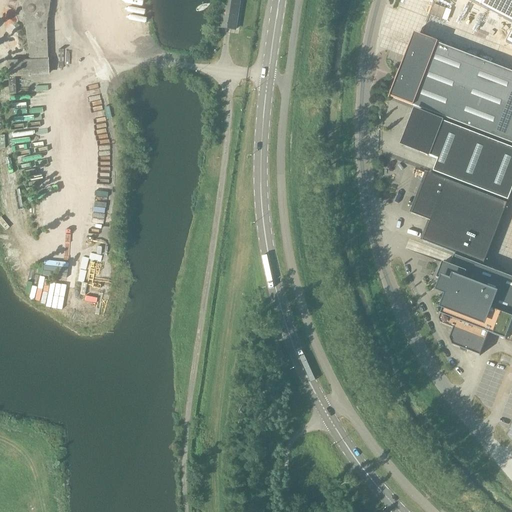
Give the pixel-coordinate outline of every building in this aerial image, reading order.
[(47,63),(46,28),(50,3),(50,0),(27,0),(26,3),(27,5),(25,5),(24,6),(23,8),(22,10),(22,12),(22,14),(22,17),(23,18),(24,19),(23,20),(28,53),(27,55),(26,57),(26,58),(26,60),(28,62),(30,63),(47,63)] [(224,0),(220,27),(237,29),(241,0),(224,0)] [(511,0),(467,0),(511,22),(511,30),(506,43),(511,45),(511,0)] [(433,4),(430,15),(435,17),(439,6),(434,4),(433,4)] [(439,6),(435,17),(441,19),(445,10),(445,8),(439,6)] [(403,72),(398,70),(394,79),(400,82),(393,98),(511,143),(511,71),(418,35),(403,72)] [(14,97),(14,81),(47,80),(47,64),(7,64),(7,99),(10,99),(10,97),(14,97)] [(429,156),(438,159),(433,172),(508,201),(511,190),(511,147),(442,121),(417,111),(406,140),(404,147),(429,156)] [(428,220),(420,240),(483,264),(507,203),(429,173),(427,173),(411,214),(428,220)] [(442,262),(436,278),(442,281),(441,284),(441,287),(443,290),(445,292),(448,293),(438,319),(440,323),(453,328),(449,339),(452,345),(460,348),(460,350),(462,351),(465,352),(467,351),(479,356),(488,333),(505,339),(511,321),(511,277),(454,255),(450,265),(442,262)]
